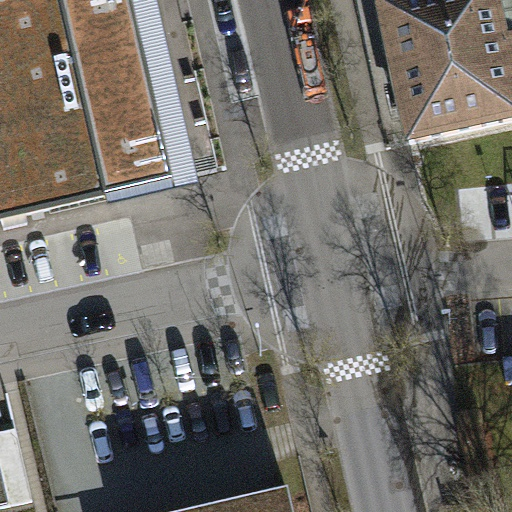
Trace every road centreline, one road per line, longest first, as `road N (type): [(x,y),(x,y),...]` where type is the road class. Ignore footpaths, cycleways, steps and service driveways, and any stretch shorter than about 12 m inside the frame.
road 1 (residential): [(0,350),(340,280)]
road 2 (tertiary): [(275,0),(340,280)]
road 3 (tertiary): [(340,280),(393,511)]
